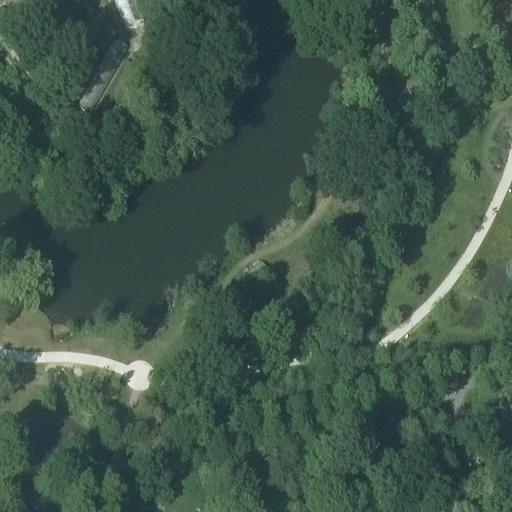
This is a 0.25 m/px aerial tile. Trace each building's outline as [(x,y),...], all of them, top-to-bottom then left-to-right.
[(143,22),(134,0),(112,0),(124,29),(143,22)] [(47,97),(33,72),(56,55),(40,34),(17,50),(0,31),(0,39),(17,61),(22,69),(44,99),(47,97)] [(112,42),(100,70),(112,76),(124,47),(112,42)] [(381,92),(370,90),(367,102),(379,104),(381,92)] [(354,127),(374,131),(378,111),(358,107),(354,127)] [(241,272),(254,290),(270,278),(265,271),(257,261),(241,272)]
